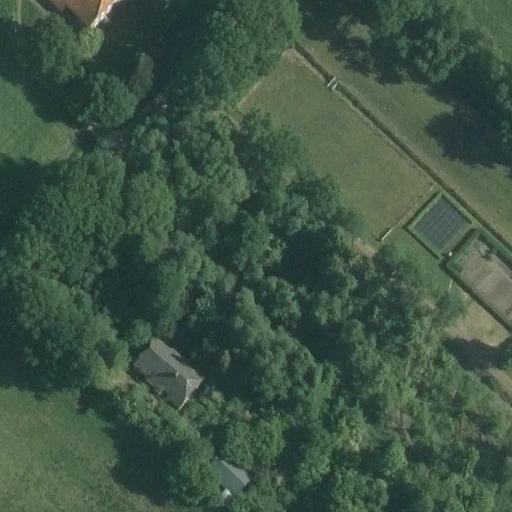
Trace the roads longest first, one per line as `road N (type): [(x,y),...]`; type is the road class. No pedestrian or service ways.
road 1 (unclassified): [(0,270),(260,0)]
road 2 (track): [(18,0),(32,66),(118,147)]
